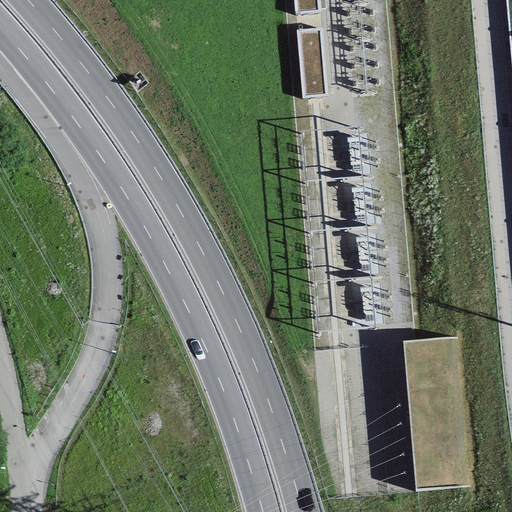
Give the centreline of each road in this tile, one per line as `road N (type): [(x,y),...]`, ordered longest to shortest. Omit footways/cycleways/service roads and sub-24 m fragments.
road 1 (trunk): [(301,511),(256,371),(199,248),(127,128),(26,0)]
road 2 (trunk): [(0,28),(106,165),(145,231),(215,373),(261,511)]
road 3 (residential): [(487,0),(511,268)]
road 4 (unclassified): [(0,369),(23,511)]
